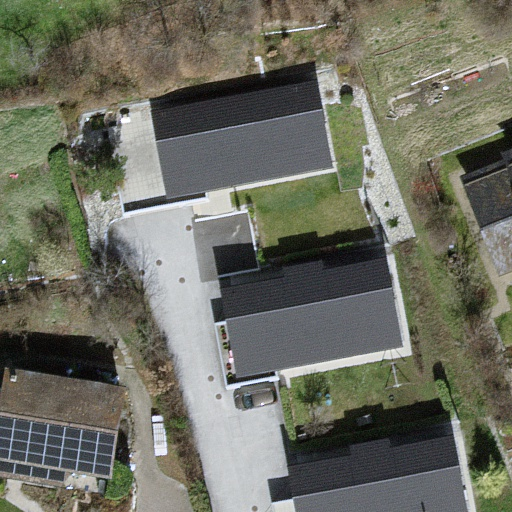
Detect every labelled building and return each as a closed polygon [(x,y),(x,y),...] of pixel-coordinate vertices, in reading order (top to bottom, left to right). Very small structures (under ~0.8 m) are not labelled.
[(338,187),(318,91),(145,126),(165,222),(338,187)] [(511,175),(463,194),(501,293),(511,288),(511,175)] [(390,272),(219,298),(233,389),(403,363),(390,272)] [(1,382),(0,381),(0,488),(15,483),(110,502),(129,408),(1,382)] [(456,511),(448,452),(289,475),(294,511),(456,511)]
